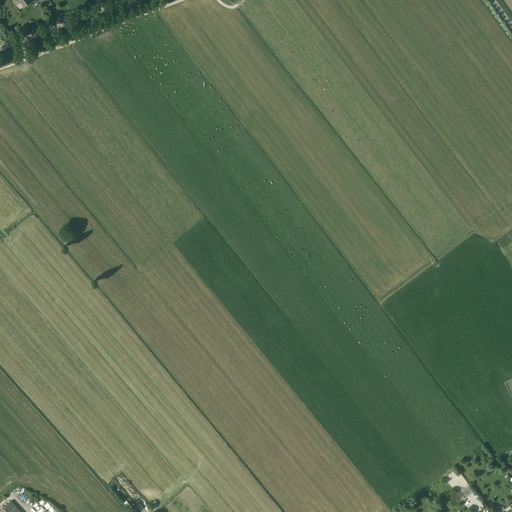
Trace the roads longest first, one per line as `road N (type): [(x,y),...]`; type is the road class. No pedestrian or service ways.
road 1 (track): [(183,0),(20,61)]
road 2 (unclassified): [(0,49),(128,0)]
